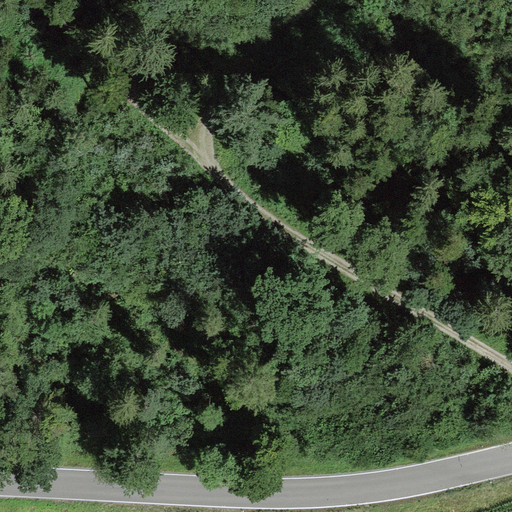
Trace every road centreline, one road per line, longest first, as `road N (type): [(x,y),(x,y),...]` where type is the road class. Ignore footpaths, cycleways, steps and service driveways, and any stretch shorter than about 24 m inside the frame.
road 1 (tertiary): [(0,480),(319,491),(424,482),(511,457)]
road 2 (track): [(193,152),(335,264),(511,369)]
road 3 (track): [(25,0),(193,152)]
road 4 (track): [(193,152),(245,68),(310,0)]
